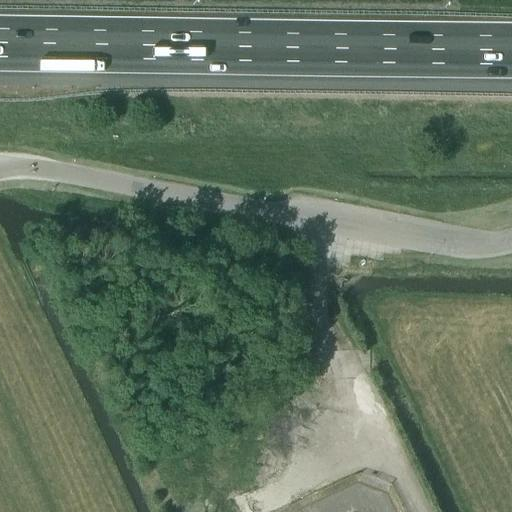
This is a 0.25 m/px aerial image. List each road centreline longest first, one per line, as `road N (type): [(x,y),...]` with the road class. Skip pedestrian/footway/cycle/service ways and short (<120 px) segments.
road 1 (unclassified): [(511,236),(465,246),(0,169)]
road 2 (motorway): [(0,43),(511,51)]
road 3 (track): [(317,268),(370,479)]
